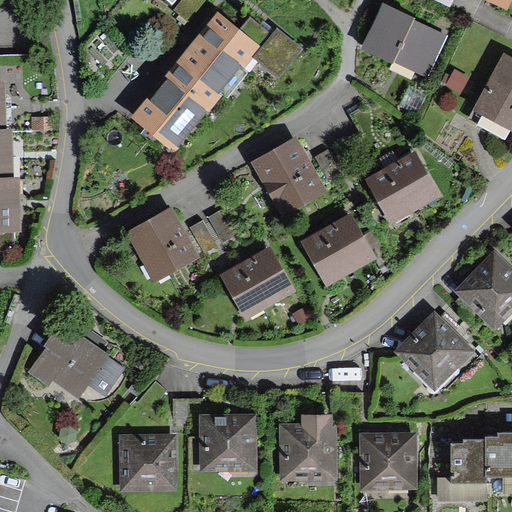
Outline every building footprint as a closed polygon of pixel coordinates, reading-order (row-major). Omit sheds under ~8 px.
[(208,1),(207,0),(181,0),(174,9),(190,22),(208,1)] [(418,11),(394,0),(386,0),(365,43),(429,74),(449,33),(416,17),(418,11)] [(243,24),(222,6),(133,112),(177,148),(256,54),(280,74),(305,45),(279,24),(273,31),(252,14),(243,24)] [(511,54),(504,51),(479,102),(511,117),(511,54)] [(464,92),(474,75),(456,65),(446,82),(464,92)] [(429,91),(411,82),(401,103),(420,111),(429,91)] [(53,127),(53,113),(33,114),(33,128),(53,127)] [(331,188),(299,131),(253,156),(285,213),(331,188)] [(8,132),(1,132),(0,132),(0,156),(8,156),(8,132)] [(443,192),(418,146),(368,173),(394,219),(443,192)] [(0,179),(9,180),(8,156),(0,156),(0,179)] [(15,180),(9,180),(0,179),(0,204),(15,204),(15,180)] [(203,254),(174,202),(128,227),(157,279),(203,254)] [(0,204),(0,249),(13,249),(13,229),(16,229),(15,204),(0,204)] [(221,207),(209,214),(224,241),(236,234),(221,207)] [(379,256),(353,209),(304,236),(330,283),(379,256)] [(219,243),(204,217),(190,225),(204,251),(219,243)] [(299,289),(273,243),(223,270),(249,316),(299,289)] [(511,315),(511,260),(497,246),(457,288),(499,328),(511,315)] [(480,346),(438,305),(398,347),(440,387),(480,346)] [(127,365),(63,316),(47,338),(50,340),(30,367),(50,382),(54,376),(78,395),(89,381),(105,394),(127,365)] [(303,419),(282,420),(282,478),(339,477),(338,419),(335,419),(335,409),(303,410),(303,419)] [(258,410),(202,410),(202,468),(259,468),(258,410)] [(511,491),(511,425),(501,426),(501,430),(487,430),(487,433),(487,471),(503,472),(503,491),(511,491)] [(418,428),(362,429),(362,487),(419,487),(418,428)] [(179,430),(122,430),(123,489),(179,488),(179,430)] [(451,437),(451,475),(437,474),(437,498),(486,498),(486,479),(487,479),(487,471),(487,433),(465,433),(465,437),(451,437)]
